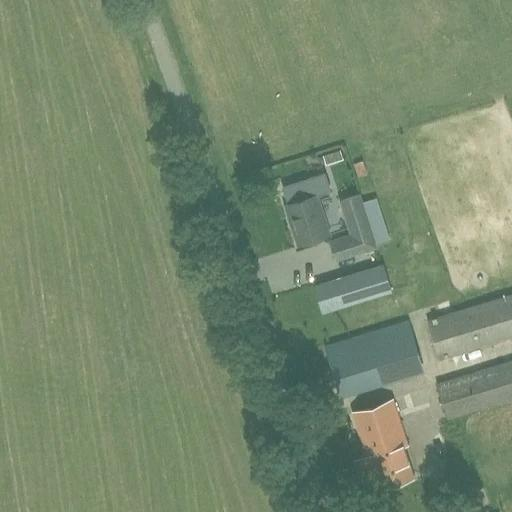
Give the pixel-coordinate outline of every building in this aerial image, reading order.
[(299,246),(328,236),(315,196),(285,206),(299,246)] [(341,203),(351,233),(329,240),(336,262),(376,249),(359,197),(341,203)] [(323,314),(392,293),(383,264),(314,286),(323,314)] [(511,337),(511,295),(427,322),(439,360),(511,337)] [(308,333),(328,327),(325,317),(305,322),(308,333)] [(342,396),(422,372),(408,327),(328,351),(342,396)] [(511,361),(436,385),(447,419),(511,399),(511,361)] [(381,486),(411,476),(402,447),(407,445),(392,399),(352,412),(367,459),(371,457),(381,486)]
